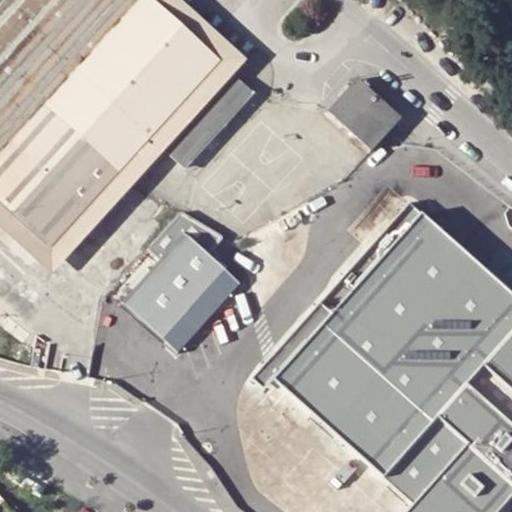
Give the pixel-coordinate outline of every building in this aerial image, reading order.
[(0,0),(150,0),(233,76),(247,61),(179,0),(0,0),(0,227),(52,275),(134,185),(166,150),(152,138),(52,248),(0,200),(0,0)] [(0,0),(0,200),(52,248),(152,138),(166,150),(185,168),(252,93),(233,76),(150,0),(0,0)] [(327,111),(372,150),(380,141),(389,131),(400,119),(366,88),(370,84),(365,79),(362,84),(356,79),(327,111)] [(511,301),(407,204),(255,368),(409,511),(494,511),(510,495),(511,496),(511,301)] [(179,211),(147,247),(157,256),(126,290),(168,329),(158,339),(172,352),(235,282),(204,253),(219,236),(179,211)] [(168,329),(126,290),(116,301),(158,339),(168,329)]
